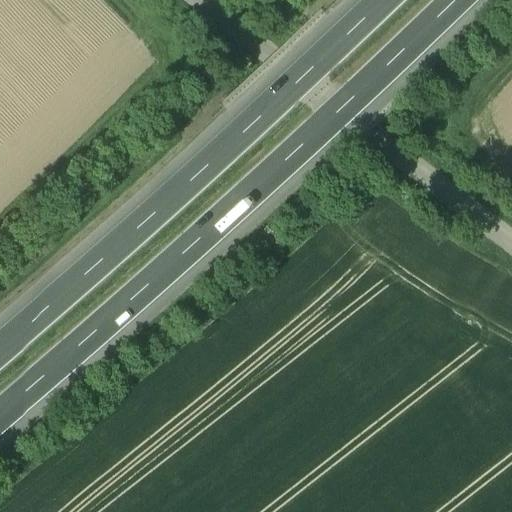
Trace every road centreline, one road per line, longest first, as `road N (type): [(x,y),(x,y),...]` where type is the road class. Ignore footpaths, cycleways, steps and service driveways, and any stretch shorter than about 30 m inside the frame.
road 1 (motorway): [(0,412),(452,0)]
road 2 (motorway): [(371,0),(0,344)]
road 3 (unclassified): [(511,246),(201,0)]
road 4 (track): [(0,232),(180,67),(117,0)]
road 5 (track): [(511,184),(463,139),(462,118),(511,65)]
